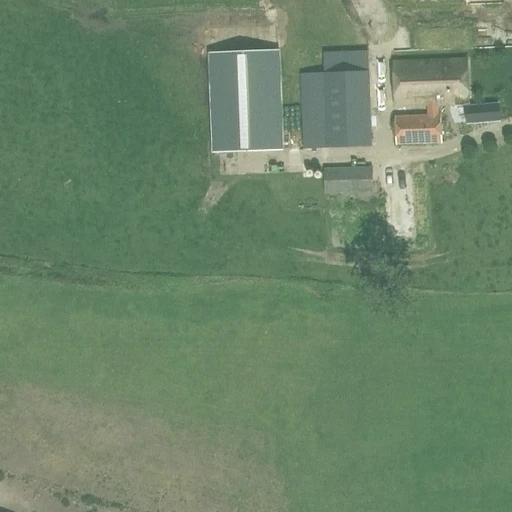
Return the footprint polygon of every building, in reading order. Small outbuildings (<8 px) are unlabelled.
[(276,51),(212,53),(215,151),(280,148),(276,51)] [(370,147),(367,52),(324,54),(324,73),(300,74),(303,149),(370,147)] [(467,59),(393,62),(395,106),(427,105),(427,115),(395,116),(396,144),(442,143),(441,115),(438,115),(438,104),(469,103),(467,59)] [(419,179),(430,178),(426,150),(416,152),(419,179)] [(372,192),(371,168),(324,170),(324,194),(372,192)]
